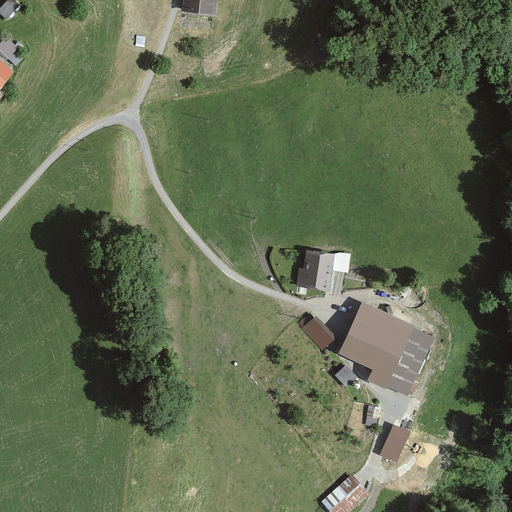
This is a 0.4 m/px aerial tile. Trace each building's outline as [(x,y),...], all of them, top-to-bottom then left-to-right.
[(183,0),(182,13),(215,16),(216,0),(183,0)] [(0,11),(0,14),(6,20),(16,9),(8,2),(0,11)] [(6,40),(0,45),(0,57),(5,62),(7,59),(11,63),(20,52),(6,40)] [(0,91),(14,74),(0,63),(0,91)] [(303,286),(327,288),(330,254),(307,251),(303,286)] [(436,337),(362,304),(339,356),(373,371),(369,381),(409,398),(436,337)] [(299,328),(322,352),(335,339),(313,315),(299,328)] [(335,377),(347,389),(357,379),(346,367),(335,377)] [(384,447),(398,454),(408,430),(394,424),(384,447)] [(321,504),(329,511),(351,511),(370,494),(351,475),(321,504)]
